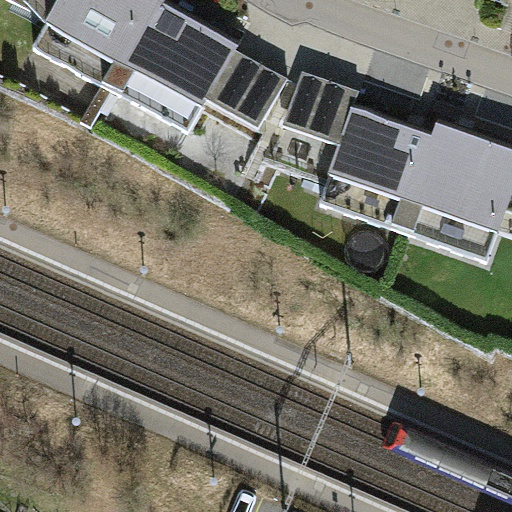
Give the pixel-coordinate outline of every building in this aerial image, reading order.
[(112,92),(163,0),(61,0),(34,49),(112,92)] [(239,42),(164,0),(163,0),(112,92),(188,135),(206,104),(235,51),(239,42)] [(288,80),(235,51),(206,104),(259,132),(288,80)] [(339,150),(354,107),(359,92),(303,73),(283,130),(339,150)] [(403,235),(438,136),(354,107),(339,150),(320,206),(403,235)] [(511,193),(511,145),(443,122),(438,136),(403,235),(487,264),(511,193)]
